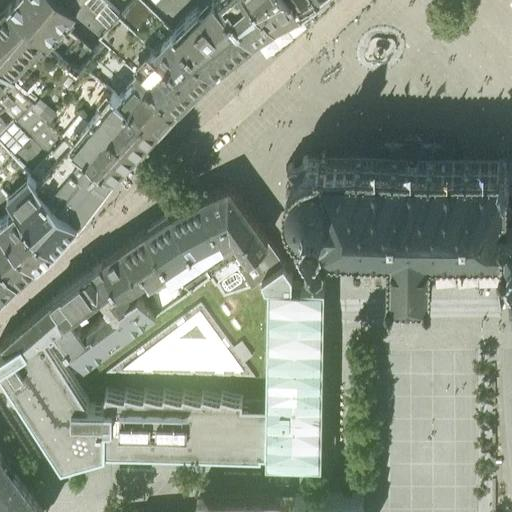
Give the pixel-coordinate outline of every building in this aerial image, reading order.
[(42,36),(49,41),(63,23),(76,9),(65,0),(12,0),(8,5),(42,36)] [(110,0),(65,0),(76,9),(100,30),(100,29),(120,9),(110,0)] [(174,22),(151,0),(128,0),(120,9),(154,41),(174,22)] [(151,0),(174,22),(214,61),(232,47),(255,28),(229,0),(151,0)] [(229,0),(255,28),(274,15),(276,14),(265,0),(229,0)] [(265,0),(276,14),(288,7),(300,0),(265,0)] [(0,12),(0,63),(4,66),(10,73),(42,36),(8,5),(0,12)] [(120,9),(100,29),(107,36),(136,60),(154,41),(120,9)] [(154,41),(196,79),(203,72),(214,61),(174,22),(154,41)] [(49,41),(79,67),(94,49),(63,23),(49,41)] [(79,67),(49,41),(42,36),(10,73),(33,97),(48,111),(82,70),(79,67)] [(59,122),(72,132),(113,82),(120,88),(139,65),(136,61),(136,60),(107,36),(94,49),(79,67),(82,70),(48,111),(59,122)] [(139,65),(177,97),(193,82),(196,79),(154,41),(136,60),(136,61),(139,65)] [(0,103),(3,100),(4,101),(4,100),(16,113),(33,97),(10,73),(4,66),(0,63),(0,103)] [(177,97),(139,65),(120,88),(158,119),(164,112),(168,108),(177,97)] [(113,82),(72,132),(72,133),(115,166),(158,119),(120,88),(113,82)] [(48,111),(33,97),(16,113),(24,121),(26,119),(34,126),(48,111)] [(0,129),(26,157),(32,163),(39,171),(50,159),(26,137),(34,126),(26,119),(24,121),(16,113),(9,119),(0,109),(0,129)] [(26,137),(50,159),(72,133),(72,132),(59,122),(48,111),(34,126),(26,137)] [(503,235),(511,234),(511,199),(509,199),(510,160),(511,153),(507,149),(507,148),(499,150),(499,151),(461,151),(455,151),(455,150),(456,150),(456,148),(455,148),(455,140),(456,140),(456,138),(455,138),(455,129),(456,129),(456,127),(454,127),(454,128),(450,128),(446,128),(446,127),(444,128),(444,129),(445,129),(445,139),(444,138),(444,139),(435,139),(435,138),(433,138),(433,139),(424,139),(424,138),(423,138),(423,136),(424,135),(422,133),(421,134),(418,131),(419,130),(417,129),(416,130),(411,130),(411,129),(408,129),(409,131),(406,134),(405,133),(404,136),(405,136),(405,138),(404,138),(404,139),(394,139),(394,138),(392,138),(383,138),(383,129),(383,127),(381,127),(381,128),(377,128),(374,128),(374,127),(372,127),(372,129),(373,129),(373,137),(372,137),(372,139),(372,140),(372,147),(372,149),(372,150),(327,150),(327,143),(322,144),(322,150),(308,149),(308,151),(286,162),(287,164),(289,162),(293,170),(291,173),(289,176),(287,180),(286,183),(285,187),(285,197),(287,203),(289,207),(290,210),(293,213),(296,216),(298,219),(302,221),(309,224),(313,225),(314,230),(313,231),(312,232),(310,234),(309,236),(309,238),(309,239),(309,241),(310,243),(311,244),(312,245),(313,246),(315,247),(317,247),(319,247),(321,246),(323,245),(324,244),(326,243),(327,240),(327,238),(327,237),(326,235),(325,233),(342,234),(356,235),(355,253),(360,253),(361,234),(390,235),(389,281),(432,281),(432,248),(438,248),(440,248),(442,247),(443,246),(444,244),(445,241),(445,239),(445,237),(444,236),(443,234),(462,234),(462,253),(467,253),(467,235),(503,235)] [(0,174),(7,183),(32,163),(26,157),(0,129),(0,174)] [(91,197),(104,180),(115,166),(72,133),(50,159),(39,171),(78,214),(91,197)] [(17,196),(54,240),(62,231),(71,221),(78,214),(39,171),(32,163),(7,183),(17,196)] [(0,210),(17,196),(7,183),(0,174),(0,210)] [(262,270),(284,254),(276,242),(273,237),(270,233),(272,232),(232,177),(219,182),(201,191),(252,276),(253,277),(254,276),(262,270)] [(252,276),(201,191),(187,198),(170,207),(212,267),(224,288),(252,276)] [(0,211),(0,212),(37,255),(46,247),(54,240),(17,196),(0,210),(0,211)] [(212,267),(170,207),(159,215),(146,223),(187,286),(212,267)] [(0,245),(20,270),(20,271),(29,263),(37,255),(0,212),(0,211),(0,245)] [(187,286),(146,223),(135,230),(122,240),(163,305),(187,286)] [(511,234),(503,235),(510,297),(511,308),(511,234)] [(309,239),(285,256),(289,262),(313,246),(312,245),(311,244),(310,243),(309,241),(309,239)] [(163,305),(122,240),(111,247),(101,254),(143,317),(163,305)] [(0,289),(8,282),(13,277),(20,270),(0,245),(0,289)] [(244,396),(269,395),(269,442),(269,454),(323,454),(322,372),(324,312),(325,299),(325,278),(306,279),(294,279),(293,267),(289,262),(285,256),(284,254),(262,270),(265,278),(255,278),(254,276),(253,277),(252,276),(224,288),(212,267),(187,286),(163,305),(143,317),(118,338),(85,360),(73,369),(92,399),(107,399),(108,385),(128,389),(128,385),(148,389),(147,385),(167,389),(167,386),(185,390),(185,386),(205,390),(205,386),(224,390),(224,385),(244,390),(244,396)] [(143,317),(101,254),(89,263),(75,275),(118,338),(143,317)] [(118,338),(75,275),(64,284),(53,292),(67,311),(56,319),(85,360),(118,338)] [(33,308),(46,327),(56,319),(67,311),(53,292),(43,300),(33,308)] [(46,327),(33,308),(24,314),(18,319),(30,338),(46,327)] [(0,357),(30,338),(18,319),(0,337),(0,357)] [(30,338),(0,357),(0,362),(37,419),(64,458),(107,444),(107,399),(92,399),(73,369),(46,327),(30,338)] [(108,385),(107,399),(107,444),(121,444),(264,446),(263,442),(269,442),(269,395),(244,396),(244,390),(224,385),(224,390),(205,386),(205,390),(185,386),(185,390),(167,386),(167,389),(147,385),(148,389),(128,385),(128,389),(108,385)] [(10,457),(0,443),(0,511),(46,511),(49,510),(26,479),(10,457)] [(281,492),(238,493),(238,511),(295,511),(295,494),(282,494),(281,492)] [(238,511),(238,493),(219,494),(197,493),(197,511),(238,511)] [(364,493),(353,493),(340,494),(295,494),(295,511),(363,511),(363,495),(364,495),(364,493)]
